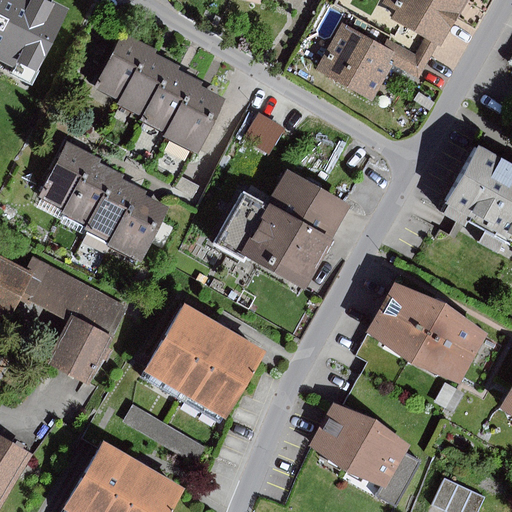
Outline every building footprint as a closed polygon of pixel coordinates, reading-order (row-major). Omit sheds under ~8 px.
[(47,0),(0,0),(0,60),(18,70),(22,64),(41,73),(71,11),(47,0)] [(401,25),(392,42),(429,63),(439,45),(442,47),(468,0),(384,0),(383,4),(397,12),(392,20),(401,25)] [(392,42),(389,48),(343,22),(315,70),(373,102),(394,64),(419,78),(429,63),(392,42)] [(137,40),(124,33),(95,88),(120,102),(147,51),(150,47),(137,40)] [(158,56),(147,51),(120,102),(119,104),(144,117),(170,66),(172,63),(158,56)] [(184,73),(170,66),(144,117),(142,121),(171,135),(197,84),(199,81),(184,73)] [(211,91),(197,84),(171,135),(169,137),(200,153),(228,100),(211,91)] [(261,114),(244,142),(269,157),(286,129),(261,114)] [(80,148),(67,142),(37,197),(63,210),(90,159),(92,155),(80,148)] [(511,167),(476,147),(443,205),(468,218),(465,224),(511,250),(511,167)] [(101,165),(90,159),(63,210),(62,213),(87,225),(113,174),(115,172),(101,165)] [(289,171),(270,205),(332,241),(352,206),(289,171)] [(127,181),(113,174),(87,225),(85,229),(114,244),(140,192),(142,189),(127,181)] [(181,176),(174,188),(192,198),(199,187),(181,176)] [(154,200),(140,192),(114,244),(112,246),(143,262),(171,209),(154,200)] [(332,241),(245,194),(218,243),(309,292),(336,243),(332,241)] [(27,271),(0,256),(0,315),(9,320),(21,297),(33,274),(27,271)] [(131,307),(34,258),(27,271),(33,274),(21,297),(70,321),(47,365),(91,387),(131,307)] [(488,334),(398,285),(370,336),(460,386),(488,334)] [(220,329),(180,307),(142,374),(223,419),(260,352),(220,329)] [(511,393),(503,409),(511,414),(511,393)] [(410,447),(334,405),(311,448),(383,487),(378,496),(396,505),(420,462),(406,454),(410,447)] [(133,406),(123,422),(197,465),(207,448),(133,406)] [(0,510),(33,455),(0,436),(0,510)] [(171,511),(181,494),(98,447),(62,509),(67,511),(171,511)] [(479,511),(486,499),(445,481),(434,507),(445,511),(479,511)]
